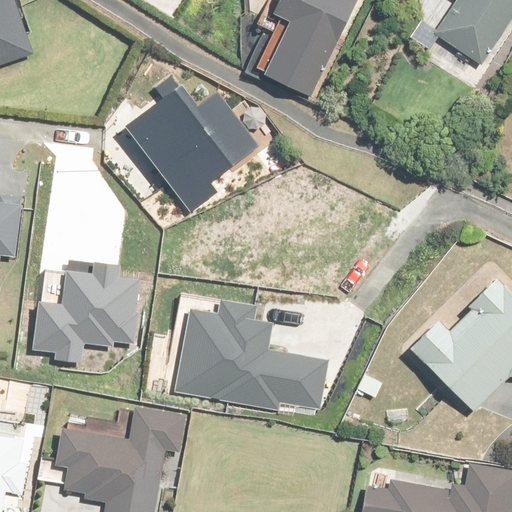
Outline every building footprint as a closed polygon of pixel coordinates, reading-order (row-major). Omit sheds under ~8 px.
[(0,0),(0,64),(37,51),(18,0),(0,0)] [(511,0),(456,0),(458,1),(435,32),(482,66),(511,24),(511,0)] [(1,203),(0,202),(0,289),(3,255),(20,256),(24,204),(18,204),(19,195),(2,193),(1,203)] [(475,409),(507,377),(511,376),(511,289),(501,278),(474,305),(477,308),(454,331),(443,320),(415,348),(424,357),(475,409)] [(59,465),(69,466),(67,491),(91,493),(90,500),(110,502),(108,511),(159,511),(162,482),(178,484),(184,415),(136,410),(133,439),(61,432),(59,465)] [(0,511),(5,511),(9,491),(25,494),(30,464),(23,463),(26,440),(0,436),(0,511)] [(511,511),(511,468),(472,465),(470,486),(454,484),(453,488),(389,482),(389,492),(367,490),(365,511),(511,511)]
